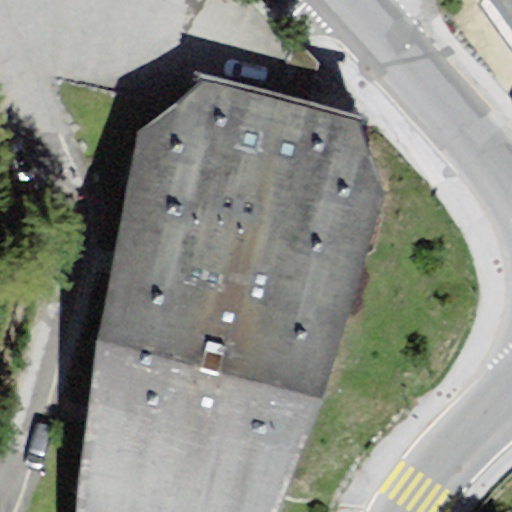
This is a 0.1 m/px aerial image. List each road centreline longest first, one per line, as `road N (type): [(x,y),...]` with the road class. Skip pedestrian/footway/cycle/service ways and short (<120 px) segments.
road 1 (residential): [(0,511),(41,430),(81,310),(90,250),(77,166),(0,35)]
road 2 (unclassified): [(511,178),(395,34),(355,0)]
road 3 (tertiary): [(416,511),(511,401)]
